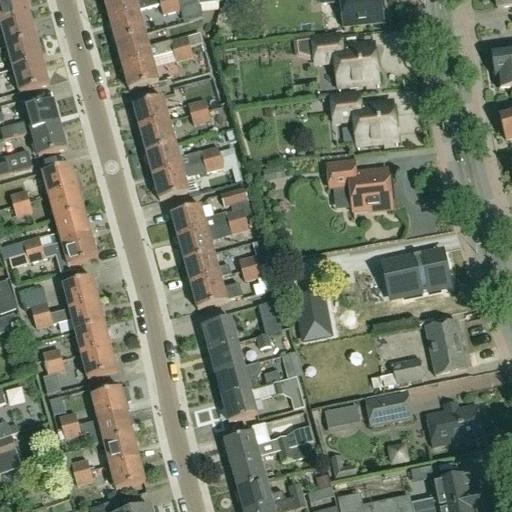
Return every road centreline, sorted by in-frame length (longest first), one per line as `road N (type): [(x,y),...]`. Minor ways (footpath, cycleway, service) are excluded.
road 1 (residential): [(195,511),(151,315),(63,0)]
road 2 (secondary): [(511,306),(469,178),(441,0)]
